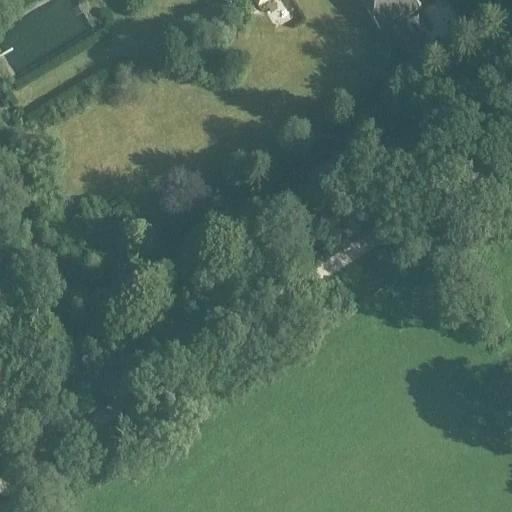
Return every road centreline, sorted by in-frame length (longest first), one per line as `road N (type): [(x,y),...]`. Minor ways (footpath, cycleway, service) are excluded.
road 1 (track): [(511,148),(0,481)]
road 2 (track): [(100,415),(0,276)]
